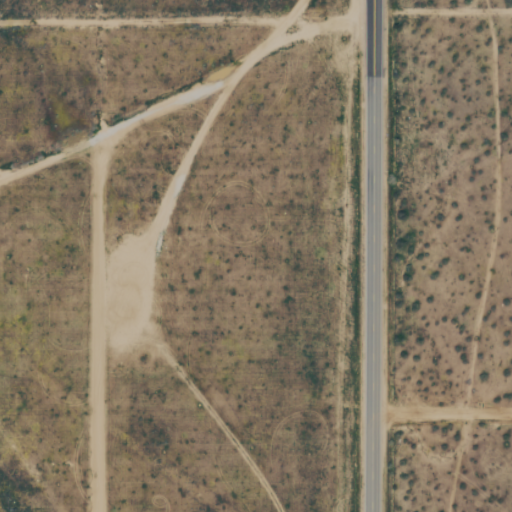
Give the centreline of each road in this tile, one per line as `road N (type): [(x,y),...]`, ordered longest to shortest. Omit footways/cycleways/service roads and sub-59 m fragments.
road 1 (tertiary): [(371,511),(373,0)]
road 2 (track): [(372,414),(511,413)]
road 3 (track): [(374,11),(511,6)]
